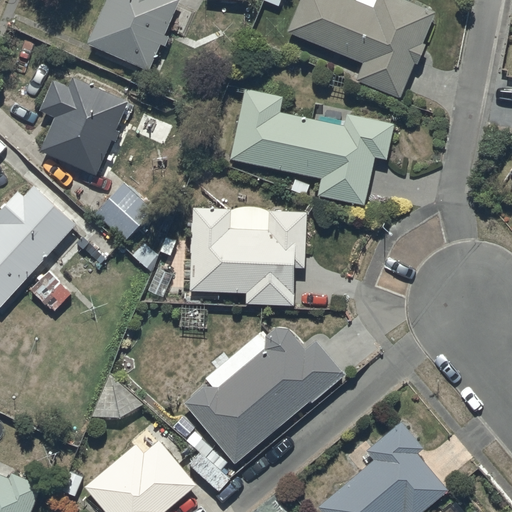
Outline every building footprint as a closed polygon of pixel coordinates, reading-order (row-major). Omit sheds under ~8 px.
[(150,64),(176,0),(103,0),(88,38),(150,64)] [(423,38),(434,7),(417,0),(298,0),(289,26),(363,58),(356,76),(402,93),(415,57),(419,58),(426,39),(423,38)] [(118,123),(129,95),(74,70),(70,80),(53,73),(40,105),(54,111),(39,147),(97,170),(112,133),(117,135),(122,124),(118,123)] [(285,91),(246,83),(231,153),(322,173),(318,189),(363,199),(374,151),(386,154),(393,119),(346,108),(346,110),(324,105),(322,116),(282,107),(285,91)] [(144,110),(138,124),(167,136),(173,122),(144,110)] [(155,204),(124,177),(97,210),(126,236),(155,204)] [(17,286),(78,216),(34,179),(24,190),(18,184),(0,204),(0,215),(1,216),(0,217),(0,312),(1,313),(21,289),(17,286)] [(306,261),(307,205),(269,204),(268,204),(267,204),(266,203),(265,203),(264,203),(263,202),(262,202),(260,202),(259,202),(258,201),(257,201),(256,201),(255,201),(254,201),(253,201),(252,201),(251,201),(250,201),(249,201),(248,201),(247,201),(246,201),(245,201),(244,202),(242,202),(241,202),(240,202),(239,203),(238,203),(237,203),(236,204),(235,204),(234,204),(233,205),(232,205),(192,204),(191,285),(247,286),(247,300),(295,301),(296,261),(306,261)] [(94,229),(81,244),(101,263),(115,248),(94,229)] [(176,272),(158,264),(147,288),(164,296),(176,272)] [(74,290),(49,266),(31,285),(55,309),(74,290)] [(204,380),(185,397),(236,458),(312,395),(313,396),(347,368),(318,334),(307,344),(291,324),(277,322),(266,331),(258,330),(207,373),(213,381),(204,380)] [(374,454),(319,501),(327,511),(400,511),(406,507),(410,511),(415,511),(449,484),(419,448),(425,443),(402,414),(366,443),(374,454)] [(138,438),(85,480),(111,511),(167,511),(163,507),(196,480),(159,436),(146,447),(138,438)] [(29,511),(43,480),(0,461),(0,511),(29,511)] [(289,511),(276,497),(258,511),(289,511)]
